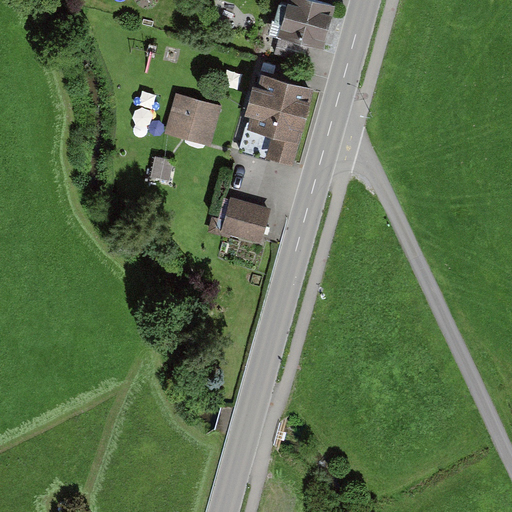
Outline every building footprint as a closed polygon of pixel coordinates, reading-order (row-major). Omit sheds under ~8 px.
[(340,1),(335,0),(288,0),(280,33),(329,46),(340,1)] [(299,162),(318,85),(263,72),(244,149),(299,162)] [(212,145),(222,106),(176,94),(166,132),(212,145)] [(187,146),(182,161),(217,170),(221,155),(187,146)] [(263,245),(273,206),(232,196),(222,234),(263,245)]
